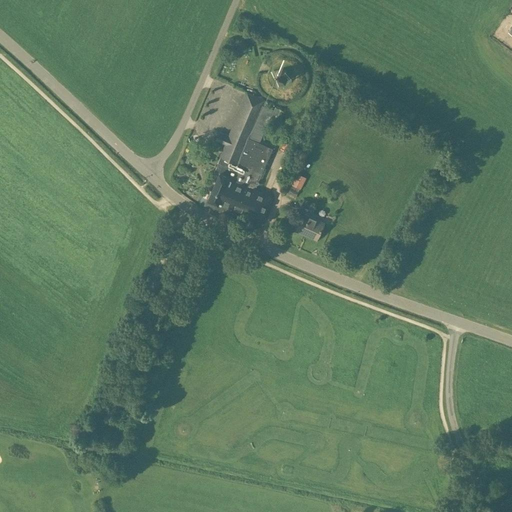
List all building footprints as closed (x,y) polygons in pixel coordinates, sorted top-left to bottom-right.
[(282,72),(281,72),(280,72),(279,72),(278,73),(277,73),(277,74),(276,75),(276,76),(276,77),(276,78),(276,79),(276,80),(276,81),(277,81),(277,82),(278,82),(278,83),(279,83),(280,83),(280,84),(281,84),(282,84),(283,84),(284,83),(285,83),(286,82),(287,81),(287,80),(287,79),(288,79),(288,78),(288,77),(287,76),(287,75),(287,74),(286,74),(286,73),(285,73),(285,72),(284,72),(283,72),(282,72)] [(209,198),(206,204),(217,208),(219,203),(263,221),(273,197),(255,189),(256,187),(273,149),(260,143),(271,117),(277,119),(281,110),(275,107),(274,110),(266,107),(268,104),(269,102),(247,92),(229,135),(218,131),(214,141),(224,145),(219,156),(221,157),(215,171),(219,173),(209,198)] [(297,172),(292,185),(301,189),(307,176),(297,172)] [(288,195),(295,199),(298,192),(291,189),(288,195)] [(325,223),(304,213),(296,230),(305,235),(306,232),(318,238),(325,223)]
